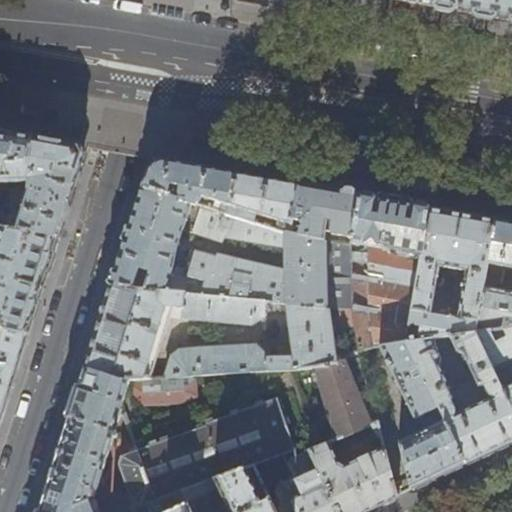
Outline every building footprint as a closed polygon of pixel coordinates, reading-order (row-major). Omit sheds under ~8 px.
[(401,0),(421,4),(455,10),(457,0),(401,0)] [(501,18),(511,20),(511,0),(457,0),(455,10),(501,18)] [(13,133),(0,130),(0,182),(6,184),(29,183),(29,191),(15,230),(58,238),(71,199),(84,156),(80,145),(51,139),(13,133)] [(148,167),(142,186),(196,204),(202,196),(223,203),(222,213),(229,215),(236,173),(194,165),(161,159),(148,167)] [(260,177),(236,173),(229,215),(238,218),(241,208),(278,221),(275,230),(278,231),(290,233),(299,184),(260,177)] [(319,188),(299,184),(290,233),(324,240),(327,219),(332,220),(330,230),(333,234),(352,238),(357,195),(319,188)] [(266,300),(266,301),(289,304),(325,307),(340,308),(353,308),(351,245),(324,240),(290,233),(278,231),(275,230),(238,218),(229,215),(222,213),(196,204),(142,186),(128,229),(125,241),(110,286),(266,300)] [(394,202),(357,195),(352,238),(351,245),(353,308),(353,313),(357,324),(360,336),(365,349),(381,347),(406,343),(409,326),(429,208),(394,202)] [(495,220),(464,215),(429,208),(409,326),(420,328),(418,342),(436,339),(441,338),(475,333),(477,323),(495,220)] [(504,277),(511,278),(511,223),(495,220),(477,323),(503,320),(501,329),(502,329),(511,327),(511,295),(495,293),(504,277)] [(15,230),(0,226),(0,328),(27,334),(33,315),(39,298),(44,281),(54,252),(58,238),(15,230)] [(266,300),(110,286),(97,327),(84,368),(120,379),(131,379),(144,378),(164,316),(165,306),(183,307),(181,318),(252,324),(266,316),(266,301),(266,300)] [(333,363),(325,307),(289,304),(297,356),(289,356),(286,354),(267,356),(256,345),(180,350),(171,356),(165,377),(187,375),(299,369),(319,365),(333,363)] [(353,313),(353,308),(340,308),(343,325),(357,324),(353,313)] [(511,327),(502,329),(506,338),(496,343),(491,331),(475,333),(492,369),(511,360),(511,385),(502,390),(511,410),(511,327)] [(0,419),(11,385),(27,334),(0,328),(0,419)] [(492,369),(475,333),(441,338),(443,348),(453,343),(457,351),(464,355),(475,380),(452,391),(440,366),(442,358),(437,347),(436,339),(418,342),(408,343),(465,464),(495,450),(511,442),(511,410),(502,390),(492,369)] [(366,358),(365,349),(360,336),(350,337),(353,360),(366,358)] [(408,343),(406,343),(381,347),(415,420),(421,417),(426,430),(398,443),(411,490),(441,476),(465,464),(408,343)] [(333,363),(319,365),(335,441),(373,425),(351,360),(333,363)] [(128,389),(131,379),(120,379),(84,368),(70,413),(64,432),(38,511),(99,511),(93,496),(128,389)] [(144,378),(131,379),(128,389),(145,404),(171,403),(188,396),(187,375),(165,377),(144,378)] [(137,450),(155,501),(243,470),(248,469),(254,467),(295,452),(276,402),(137,450)] [(378,422),(373,425),(335,441),(310,452),(318,469),(337,511),(363,511),(390,500),(397,496),(378,422)] [(151,511),(148,504),(155,501),(137,450),(136,446),(130,448),(131,452),(122,455),(120,464),(134,504),(140,508),(136,511),(151,511)] [(310,452),(287,462),(295,480),(318,469),(310,452)] [(258,475),(254,467),(248,469),(252,477),(254,478),(258,475)] [(292,511),(337,511),(318,469),(295,480),(302,494),(287,501),(292,511)] [(250,485),(243,470),(155,501),(148,504),(151,511),(275,511),(270,500),(259,505),(256,499),(261,497),(255,483),(250,485)]
